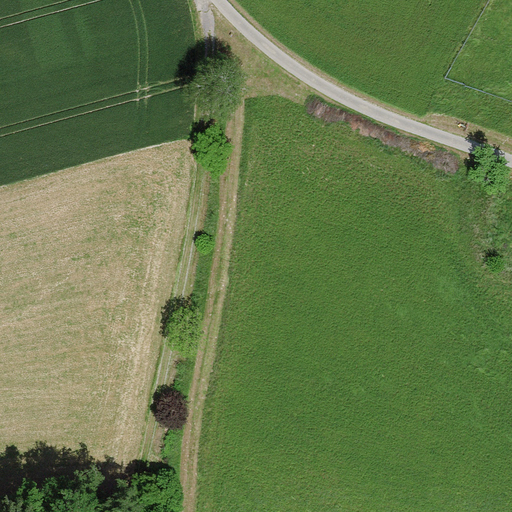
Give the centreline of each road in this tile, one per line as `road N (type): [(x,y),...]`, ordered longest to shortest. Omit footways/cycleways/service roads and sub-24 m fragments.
road 1 (track): [(203,0),(200,167),(139,511)]
road 2 (track): [(217,0),(321,85),(511,161)]
